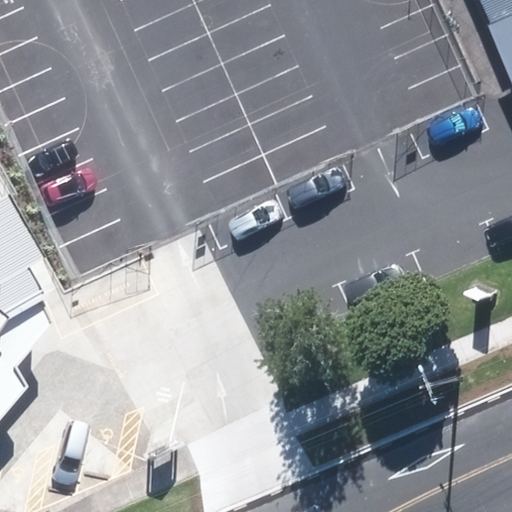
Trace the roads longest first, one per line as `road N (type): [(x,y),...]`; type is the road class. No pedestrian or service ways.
road 1 (unknown): [(212,301),(47,0)]
road 2 (unknown): [(298,0),(401,221)]
road 3 (residential): [(511,457),(394,511)]
